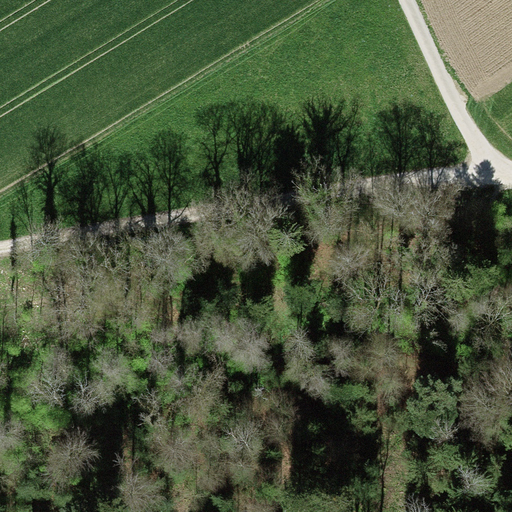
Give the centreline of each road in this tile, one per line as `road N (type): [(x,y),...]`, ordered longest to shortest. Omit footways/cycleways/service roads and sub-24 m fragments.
road 1 (track): [(506,177),(377,183),(0,249)]
road 2 (track): [(406,0),(450,97),(506,177)]
